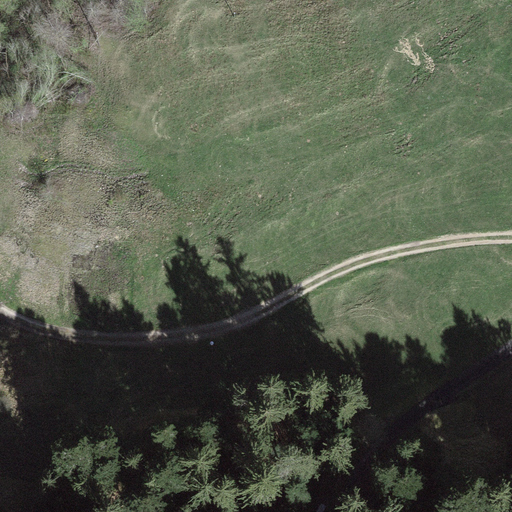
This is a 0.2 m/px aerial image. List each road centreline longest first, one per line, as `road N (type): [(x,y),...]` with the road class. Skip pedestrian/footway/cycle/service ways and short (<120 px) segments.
road 1 (track): [(0,311),(93,343),(180,343),(218,336),(350,270),(511,239)]
road 2 (track): [(511,345),(384,442),(336,511)]
